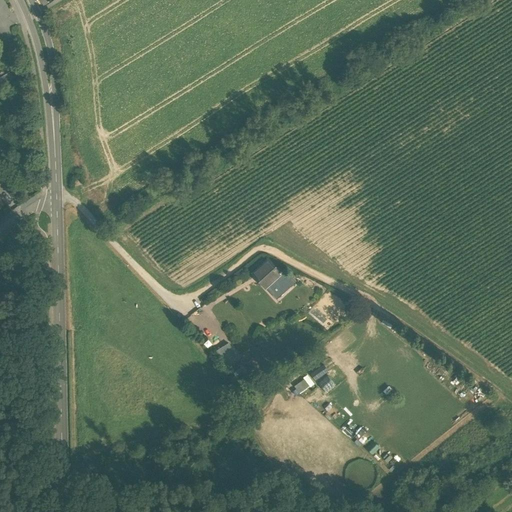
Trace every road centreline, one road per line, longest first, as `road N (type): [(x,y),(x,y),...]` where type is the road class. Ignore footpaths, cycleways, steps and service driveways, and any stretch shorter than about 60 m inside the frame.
road 1 (tertiary): [(54,194),(63,511)]
road 2 (track): [(511,399),(384,306),(264,242)]
road 3 (tertiary): [(26,0),(49,65),(54,194)]
